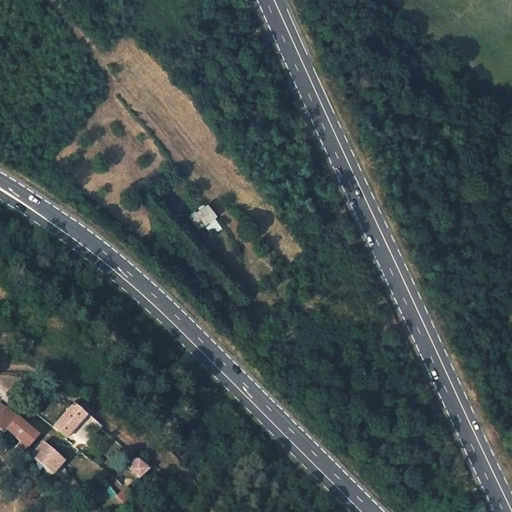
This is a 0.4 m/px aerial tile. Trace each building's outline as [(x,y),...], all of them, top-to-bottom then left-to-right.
[(205,205),(195,212),(202,221),(203,223),(213,216),(205,205)] [(195,212),(192,214),(199,223),(202,221),(195,212)] [(0,430),(4,434),(7,431),(20,443),(27,449),(28,450),(39,438),(0,403),(0,430)] [(86,417),(74,406),(54,428),(66,438),(78,426),(92,438),(102,427),(88,415),(86,417)] [(20,443),(15,448),(23,454),(27,449),(20,443)] [(43,445),(32,458),(52,475),(63,463),(43,445)] [(130,463),(134,466),(130,470),(139,478),(148,469),(136,458),(130,463)] [(145,511),(126,489),(118,496),(130,511),(145,511)]
